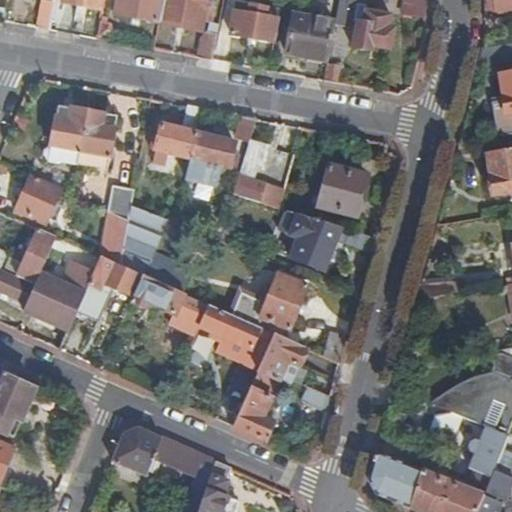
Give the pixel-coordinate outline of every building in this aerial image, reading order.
[(40,0),(36,28),(49,30),(55,1),(51,0),(40,0)] [(62,0),(62,3),(102,10),(103,0),(62,0)] [(117,0),(115,15),(159,23),(163,0),(117,0)] [(163,0),(159,23),(174,26),(202,31),(204,23),(206,10),(208,0),(163,0)] [(339,0),(336,22),(335,24),(356,28),(352,48),(372,51),(373,46),(391,49),(395,29),(389,28),(391,16),(369,12),(370,0),(339,0)] [(404,0),(403,12),(427,16),(426,0),(404,0)] [(511,0),(493,0),(495,13),(511,9),(511,0)] [(231,34),(273,42),(277,19),(264,17),(265,8),(250,5),(248,14),(235,11),(231,34)] [(286,53),(328,61),(335,24),(336,22),(293,15),(286,53)] [(199,58),(212,60),(217,34),(208,33),(202,42),(199,58)] [(511,44),(483,49),(479,66),(511,60),(511,44)] [(506,115),(511,113),(511,74),(500,76),(504,98),(502,98),(506,115)] [(82,152),(89,112),(59,107),(52,146),(82,152)] [(205,110),(189,107),(184,131),(163,126),(157,150),(192,159),(199,135),(205,110)] [(119,117),(89,112),(82,152),(111,157),(119,117)] [(257,120),(243,117),(236,139),(250,143),(250,142),(257,120)] [(199,135),(192,159),(188,178),(217,185),(222,166),(231,168),(237,144),(199,135)] [(271,148),(250,142),(250,143),(234,195),(280,209),(286,190),(253,180),(258,165),(265,167),(271,148)] [(79,163),(82,152),(52,146),(47,149),(45,155),(47,156),(52,162),(61,163),(66,161),(79,163)] [(492,196),(511,192),(511,151),(487,156),(490,175),(489,176),(492,196)] [(111,157),(82,152),(79,163),(109,168),(111,157)] [(368,177),(330,167),(319,207),(358,217),(368,177)] [(63,191),(33,178),(18,212),(47,226),(51,218),(56,221),(58,215),(53,213),(63,191)] [(133,208),(137,185),(120,181),(115,214),(130,221),(133,208)] [(169,222),(133,208),(130,221),(128,232),(121,268),(145,278),(211,307),(224,313),(227,305),(234,288),(157,255),(169,222)] [(326,273),(337,242),(342,228),(288,212),(273,252),(326,273)] [(121,268),(128,232),(117,227),(110,263),(121,268)] [(337,242),(370,252),(373,237),(355,232),(342,228),(337,242)] [(56,239),(40,232),(20,276),(36,283),(41,273),(56,239)] [(0,246),(0,290),(29,304),(26,312),(69,332),(79,312),(97,273),(75,263),(71,272),(69,272),(63,284),(41,273),(36,283),(20,276),(1,268),(9,251),(0,246)] [(110,263),(103,260),(97,273),(79,312),(99,322),(114,289),(124,293),(114,315),(125,320),(133,304),(145,278),(121,268),(110,263)] [(267,290),(262,302),(262,303),(266,305),(256,327),(277,337),(286,340),(289,332),(308,286),(278,274),(271,291),(267,290)] [(416,300),(425,298),(453,294),(450,276),(421,282),(416,300)] [(211,307),(145,278),(133,304),(149,311),(152,305),(177,316),(173,325),(198,336),(202,327),(211,307)] [(232,307),(227,305),(224,313),(256,327),(266,305),(262,303),(262,302),(242,293),(238,303),(234,302),(232,307)] [(416,300),(413,310),(423,308),(425,298),(416,300)] [(256,327),(224,313),(211,307),(202,327),(230,340),(228,345),(231,352),(264,366),(277,337),(256,327)] [(320,356),(332,361),(341,339),(330,334),(320,356)] [(286,340),(277,337),(264,366),(261,372),(279,380),(281,381),(289,363),(299,367),(306,350),(291,342),(286,340)] [(497,349),(503,348),(505,348),(505,340),(496,342),(497,349)] [(404,348),(399,366),(435,359),(433,343),(404,348)] [(447,346),(449,357),(457,356),(455,344),(447,346)] [(493,371),(507,376),(511,364),(511,346),(505,348),(503,348),(493,371)] [(279,380),(261,372),(235,427),(267,441),(275,422),(265,417),(273,399),(271,397),(279,380)] [(4,376),(0,384),(0,430),(8,434),(15,417),(22,420),(34,389),(4,376)] [(486,427),(506,436),(511,421),(511,383),(505,380),(487,376),(467,381),(430,404),(486,427)] [(327,412),(331,397),(296,381),(294,385),(290,395),(306,403),(327,412)] [(322,429),(327,412),(306,403),(297,422),(322,429)] [(15,417),(8,434),(15,437),(22,420),(15,417)] [(416,511),(475,511),(492,470),(506,436),(486,427),(485,427),(479,442),(474,440),(469,442),(467,447),(469,452),(474,454),(469,468),(474,471),(470,480),(473,481),(469,490),(376,453),(368,482),(376,495),(416,511)] [(124,435),(113,462),(148,476),(154,460),(160,463),(174,469),(179,471),(186,474),(195,478),(195,476),(210,483),(217,462),(139,429),(124,435)] [(232,469),(217,462),(210,483),(200,511),(237,511),(241,503),(223,497),(229,482),(227,481),(232,469)] [(174,469),(160,463),(158,470),(171,476),(174,469)] [(511,478),(492,470),(475,511),(510,511),(511,509),(511,503),(505,500),(511,481),(511,478)] [(186,474),(179,471),(176,478),(183,481),(186,474)]
